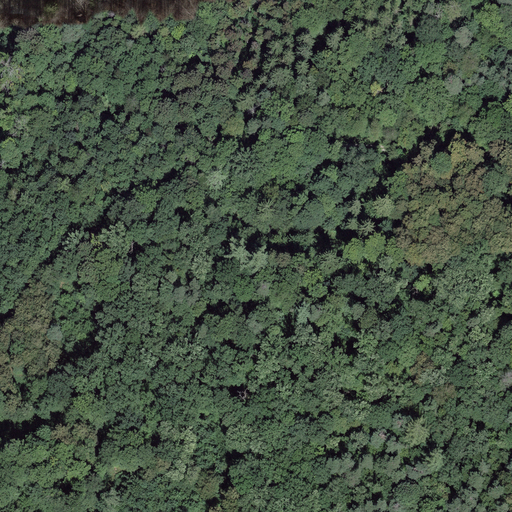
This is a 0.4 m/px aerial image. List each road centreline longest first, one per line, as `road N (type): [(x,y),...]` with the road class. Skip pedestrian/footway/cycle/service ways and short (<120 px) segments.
road 1 (track): [(0,337),(38,283),(94,230),(242,152),(294,144),(511,153)]
road 2 (track): [(242,152),(0,85)]
